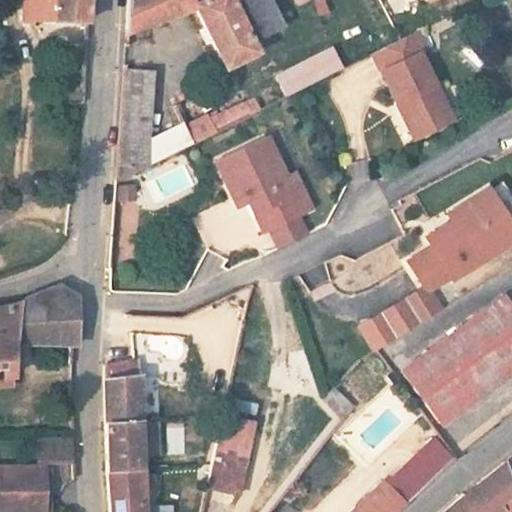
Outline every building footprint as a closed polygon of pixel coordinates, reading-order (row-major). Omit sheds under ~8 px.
[(4,0),(6,21),(74,9),(74,0),(4,0)] [(118,0),(118,24),(167,0),(118,0)] [(194,0),(208,59),(242,46),(241,38),(250,36),(240,0),(194,0)] [(262,0),(240,0),(250,36),(269,30),(262,0)] [(302,0),(284,0),(289,19),(306,15),(302,0)] [(347,63),(357,81),(391,149),(417,135),(407,116),(419,110),(394,62),(401,59),(391,41),(347,63)] [(283,95),(342,66),(332,44),(272,73),(283,95)] [(140,66),(115,63),(112,94),(138,96),(140,66)] [(266,103),(263,89),(220,110),(222,124),(266,103)] [(138,96),(112,94),(105,181),(132,169),(177,146),(169,129),(134,146),(138,96)] [(419,110),(407,116),(417,135),(429,130),(419,110)] [(243,144),(195,169),(208,195),(218,190),(242,238),(286,214),(270,181),(264,184),(243,144)] [(135,182),(116,183),(117,201),(136,200),(135,182)] [(511,240),(482,192),(441,217),(450,232),(442,237),(437,229),(419,240),(424,249),(401,265),(419,294),(442,279),(444,282),(511,240)] [(0,362),(0,348),(36,347),(55,348),(62,347),(63,302),(45,290),(0,300),(0,362)] [(511,357),(511,322),(492,297),(393,373),(429,422),(511,357)] [(398,301),(372,317),(387,341),(412,324),(398,301)] [(55,348),(36,347),(37,367),(55,366),(55,348)] [(98,511),(131,511),(125,362),(91,366),(95,440),(98,511)] [(341,418),(354,405),(333,385),(320,398),(341,418)] [(324,422),(307,406),(285,432),(304,448),(324,422)] [(241,428),(212,422),(198,485),(227,492),(241,428)] [(370,465),(383,479),(427,437),(414,424),(370,465)] [(55,442),(18,442),(18,469),(24,469),(54,470),(55,442)] [(511,442),(498,451),(511,487),(511,442)] [(511,511),(511,487),(498,451),(421,511),(511,511)] [(24,469),(0,469),(0,511),(24,511),(24,469)] [(354,511),(389,511),(398,504),(380,486),(354,511)] [(185,498),(182,511),(200,511),(203,501),(185,498)]
